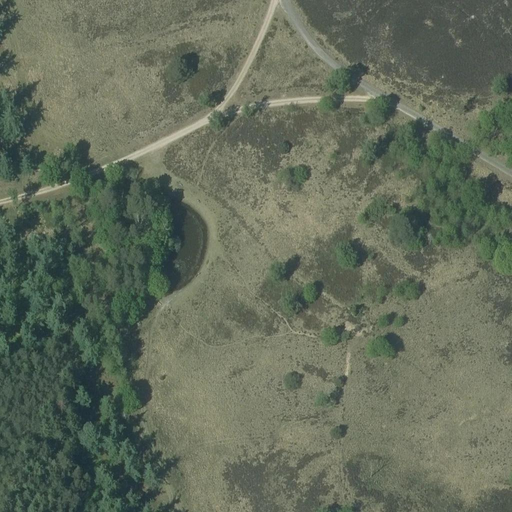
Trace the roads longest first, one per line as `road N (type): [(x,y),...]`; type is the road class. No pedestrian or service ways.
road 1 (track): [(274,0),(218,109),(165,142),(63,185)]
road 2 (track): [(511,174),(336,68),(299,30),(284,0)]
road 3 (track): [(63,185),(138,412)]
road 4 (track): [(205,120),(288,101),(392,103)]
